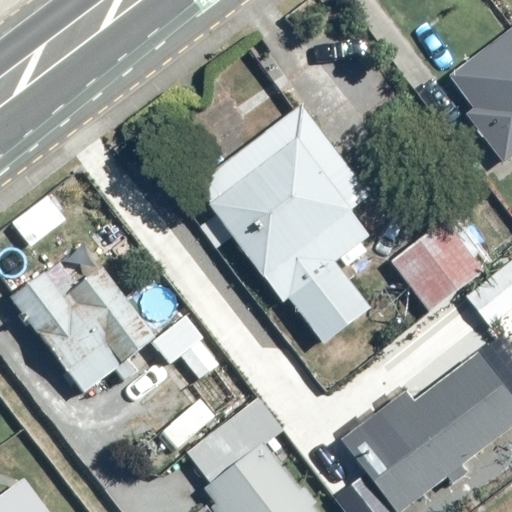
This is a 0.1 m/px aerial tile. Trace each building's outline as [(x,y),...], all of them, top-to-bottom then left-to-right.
[(511,29),(448,78),(473,110),(463,118),(499,166),(511,155),(511,29)] [(189,192),(204,212),(196,218),(220,248),(228,242),(276,304),(281,300),(318,348),(366,311),(339,276),(393,234),(387,226),(297,109),(189,192)] [(429,314),(494,259),(455,213),(390,268),(429,314)] [(511,308),(511,258),(463,301),(487,330),(511,308)] [(75,400),(107,377),(134,413),(141,408),(185,376),(215,415),(238,397),(197,342),(202,338),(186,316),(152,341),(98,267),(70,288),(52,263),(13,291),(33,319),(21,327),(75,400)] [(465,475),(459,467),(511,426),(511,365),(492,340),(409,404),(404,397),(337,449),(359,477),(331,498),(342,511),(401,511),(442,481),(447,489),(465,475)] [(278,434),(254,402),(179,458),(219,511),(311,511),(262,446),(278,434)] [(0,511),(49,511),(23,476),(0,492),(0,511)]
